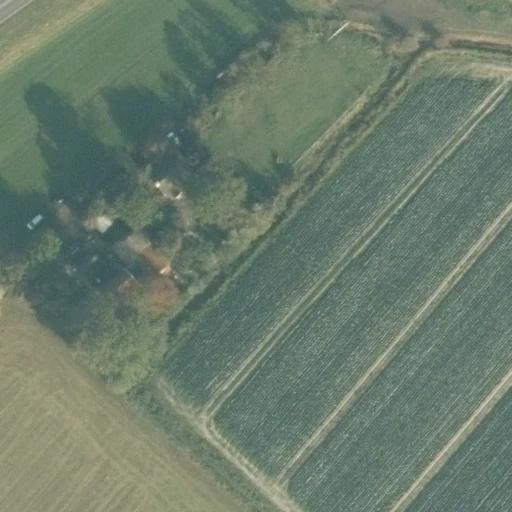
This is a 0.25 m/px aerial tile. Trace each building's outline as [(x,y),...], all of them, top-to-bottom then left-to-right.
[(194,174),(176,154),(164,164),(159,158),(143,172),(164,196),(174,186),(177,189),(194,174)] [(154,283),(179,260),(165,245),(161,249),(146,232),(149,230),(143,223),(114,250),(130,267),(134,263),(135,264),(101,295),(117,312),(151,280),(154,283)] [(193,249),(204,261),(211,255),(200,242),(193,249)] [(76,265),(86,276),(100,263),(90,253),(76,265)] [(69,280),(79,270),(71,262),(61,272),(69,280)]
